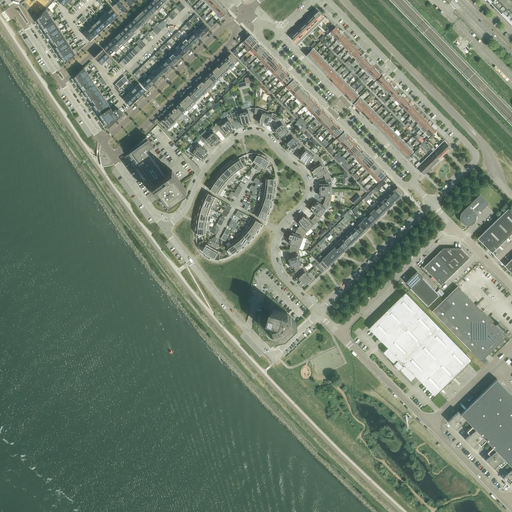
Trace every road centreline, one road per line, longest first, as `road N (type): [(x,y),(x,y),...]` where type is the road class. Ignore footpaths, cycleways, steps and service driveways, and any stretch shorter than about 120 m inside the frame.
road 1 (residential): [(165,229),(186,210),(216,156),(242,134),(265,136),(307,183),(306,198),(274,243),(275,263),(317,312)]
road 2 (unclassified): [(472,165),(474,151),(326,0)]
road 3 (residential): [(418,189),(412,173),(279,35)]
road 4 (residential): [(269,46),(403,184),(418,189)]
road 5 (residential): [(113,157),(233,40),(236,24)]
road 6 (residential): [(236,24),(224,26),(103,143)]
road 7 (unclassified): [(165,229),(272,357)]
road 8 (unclassified): [(431,203),(317,312)]
road 9 (unclassified): [(338,332),(450,223)]
road 10 (unclassified): [(428,425),(338,332)]
